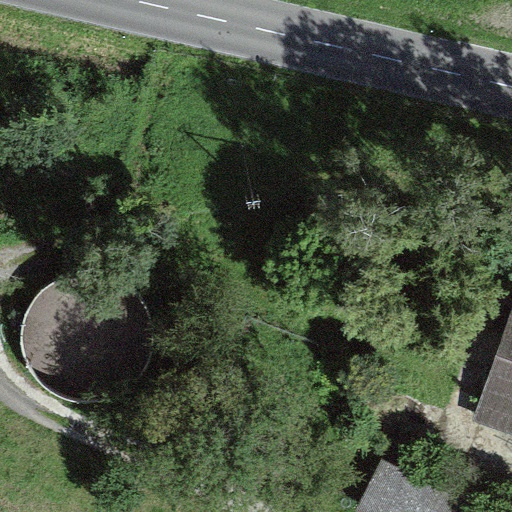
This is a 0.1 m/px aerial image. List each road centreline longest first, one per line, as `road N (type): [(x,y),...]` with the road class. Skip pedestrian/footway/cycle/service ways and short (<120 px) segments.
road 1 (track): [(0,282),(49,254),(142,253),(378,331),(472,352)]
road 2 (secondary): [(511,87),(128,0)]
road 3 (track): [(255,511),(75,431),(18,398),(0,372)]
